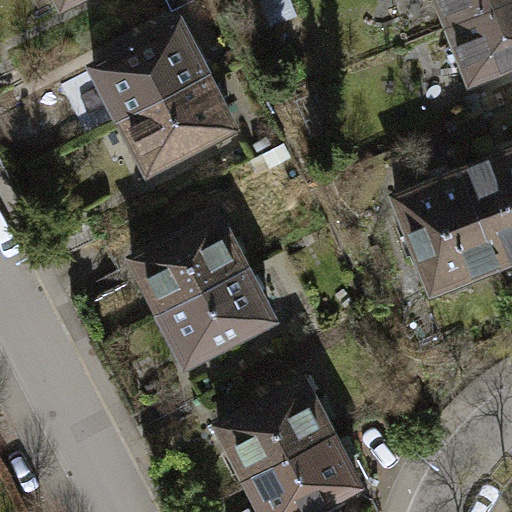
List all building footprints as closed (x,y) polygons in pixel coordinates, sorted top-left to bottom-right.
[(511,0),(439,0),(450,25),(511,0)] [(511,65),(511,0),(450,25),(472,81),(511,65)] [(95,68),(122,119),(207,75),(180,24),(95,68)] [(234,127),(207,75),(122,119),(149,171),(234,127)] [(500,264),(511,259),(511,150),(463,170),(500,264)] [(433,290),(440,288),(452,294),(470,287),(475,274),(500,264),(463,170),(396,197),(433,290)] [(133,258),(160,310),(245,266),(218,214),(133,258)] [(272,319),(245,266),(160,310),(187,363),(272,319)] [(219,424),(246,476),(331,432),(304,380),(219,424)] [(332,432),(331,432),(246,476),(245,477),(263,511),(332,511),(327,502),(360,485),(347,459),(358,453),(349,436),(337,442),(332,432)]
